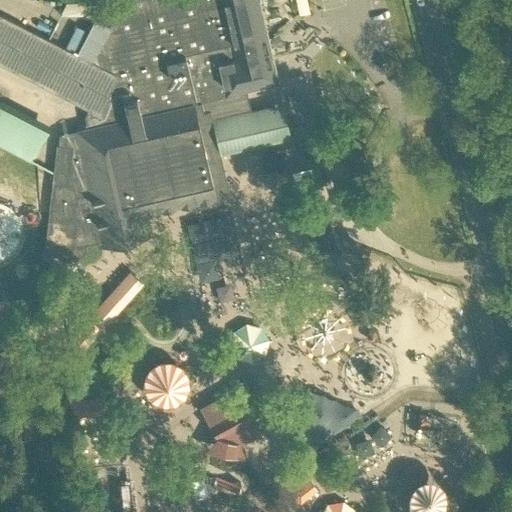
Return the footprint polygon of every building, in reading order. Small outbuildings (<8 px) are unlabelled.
[(244,89),(277,81),(258,0),(118,0),(89,58),(0,12),(0,61),(86,106),(82,111),(85,125),(58,131),(56,144),(50,143),(36,252),(61,255),(69,255),(79,249),(78,243),(88,240),(90,245),(151,231),(146,212),(223,193),(203,111),(209,109),(211,114),(218,112),(229,110),(248,105),(245,95),(244,89)] [(70,16),(96,10),(93,0),(86,0),(67,4),(70,16)] [(219,116),(218,112),(211,114),(209,109),(203,111),(223,193),(237,190),(227,149),(237,147),(289,134),(281,101),(219,116)] [(0,143),(30,159),(45,129),(0,105),(0,143)] [(134,269),(74,334),(88,348),(149,282),(134,269)] [(261,327),(247,322),(233,329),(229,344),(235,357),(250,362),(264,355),(268,340),(261,327)] [(159,401),(189,401),(189,359),(148,359),(148,391),(159,391),(159,401)] [(110,394),(75,396),(76,417),(111,415),(110,394)] [(225,421),(241,424),(244,406),(228,403),(225,421)] [(49,441),(61,436),(58,427),(46,432),(38,414),(26,419),(43,457),(54,452),(49,441)] [(451,440),(452,416),(422,416),(422,439),(451,440)] [(329,492),(351,478),(338,457),(316,472),(329,492)] [(165,478),(191,480),(192,468),(166,466),(165,478)] [(316,489),(306,476),(287,491),(296,504),(316,489)] [(191,500),(217,503),(219,492),(246,496),(248,482),(218,478),(218,480),(194,477),(191,500)] [(343,501),(327,503),(320,511),(355,511),(355,510),(343,501)]
